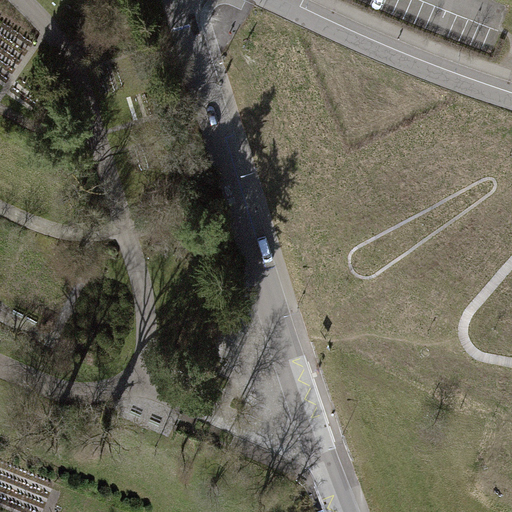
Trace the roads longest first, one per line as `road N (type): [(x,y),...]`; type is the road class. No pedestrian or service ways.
road 1 (residential): [(339,511),(178,0)]
road 2 (unclassified): [(511,101),(274,0)]
